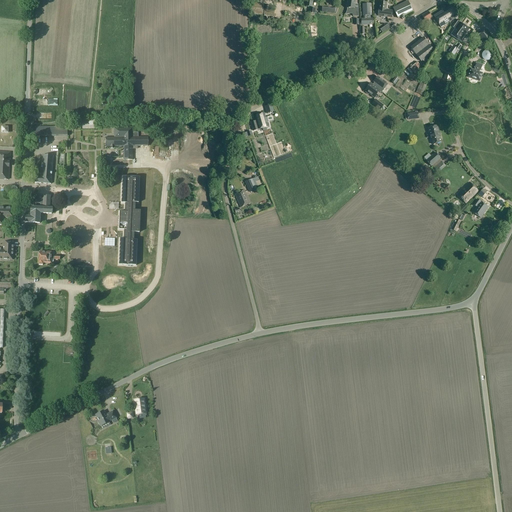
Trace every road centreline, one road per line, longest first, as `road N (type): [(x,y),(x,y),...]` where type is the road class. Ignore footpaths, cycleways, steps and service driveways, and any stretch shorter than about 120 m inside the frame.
road 1 (unclassified): [(260,333),(224,188),(242,120),(436,0)]
road 2 (unclassified): [(16,437),(25,108)]
road 3 (unclassified): [(16,437),(174,357),(260,333)]
road 4 (unclassified): [(260,333),(473,300)]
road 5 (unclassified): [(511,203),(474,172),(452,129),(452,78),(466,43),(486,23)]
road 6 (unclassified): [(499,511),(473,300)]
